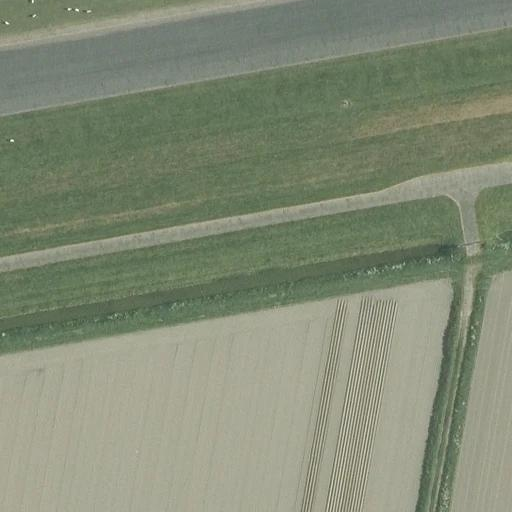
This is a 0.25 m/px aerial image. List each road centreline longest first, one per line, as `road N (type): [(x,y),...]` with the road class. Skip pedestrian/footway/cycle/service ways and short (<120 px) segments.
road 1 (track): [(0,108),(511,17)]
road 2 (track): [(430,511),(465,312),(471,247),(462,182)]
